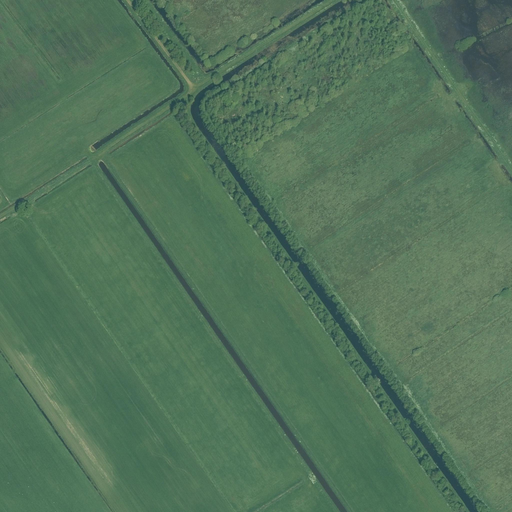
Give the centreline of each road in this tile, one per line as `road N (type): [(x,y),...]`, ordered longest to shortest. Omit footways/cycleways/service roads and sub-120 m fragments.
road 1 (track): [(0,218),(193,91)]
road 2 (track): [(391,0),(511,171)]
road 3 (track): [(193,91),(334,0)]
